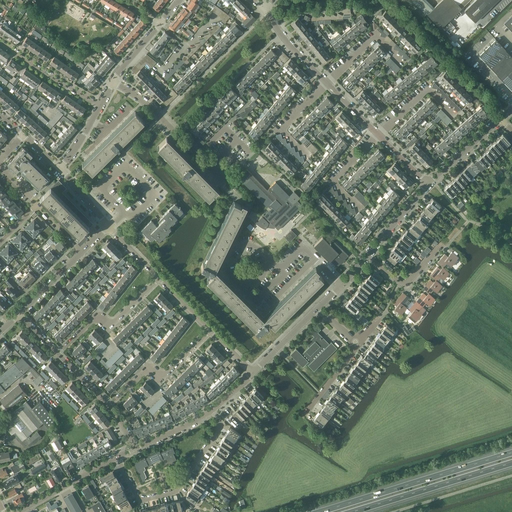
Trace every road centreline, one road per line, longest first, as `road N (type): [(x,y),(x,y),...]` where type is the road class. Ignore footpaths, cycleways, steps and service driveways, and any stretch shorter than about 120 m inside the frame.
road 1 (motorway): [(511,451),(312,511)]
road 2 (residential): [(115,458),(140,499),(177,490),(219,427),(211,412)]
road 3 (motorway): [(354,511),(511,463)]
road 4 (residential): [(226,183),(113,81)]
road 5 (residential): [(58,353),(93,319),(115,320),(159,277)]
road 6 (residential): [(108,404),(145,370),(166,372),(209,329)]
